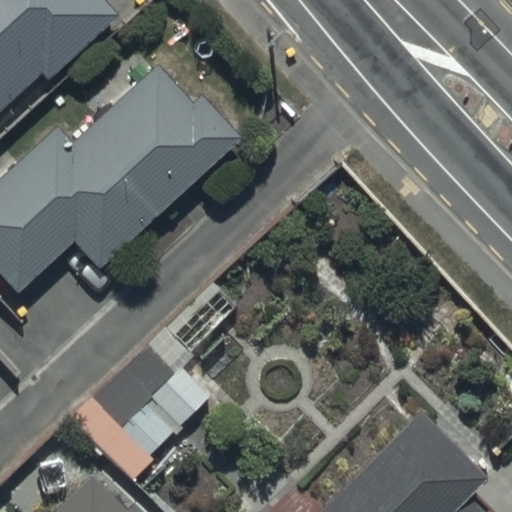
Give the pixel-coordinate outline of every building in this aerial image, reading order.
[(0,0),(0,96),(38,62),(44,68),(114,2),(112,0),(0,0)] [(56,118),(0,167),(0,263),(14,279),(71,230),(94,256),(239,129),(201,86),(191,94),(157,56),(70,133),(56,118)] [(207,390),(179,358),(146,388),(175,419),(207,390)] [(119,418),(88,388),(68,410),(129,470),(150,449),(148,446),(171,422),(142,394),(119,418)] [(490,511),(464,484),(484,464),(418,397),(375,439),(311,502),(320,511),(490,511)] [(126,510),(93,477),(56,511),(145,511),(135,501),(126,510)]
